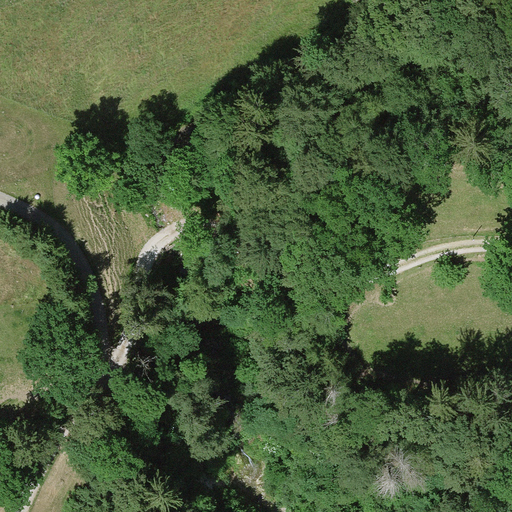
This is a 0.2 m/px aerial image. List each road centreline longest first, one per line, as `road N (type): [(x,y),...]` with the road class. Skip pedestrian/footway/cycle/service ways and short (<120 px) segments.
road 1 (track): [(511,252),(450,246),(327,297),(285,301),(187,266),(87,276)]
road 2 (residential): [(0,201),(63,242),(87,276),(95,331),(76,407),(21,511)]
